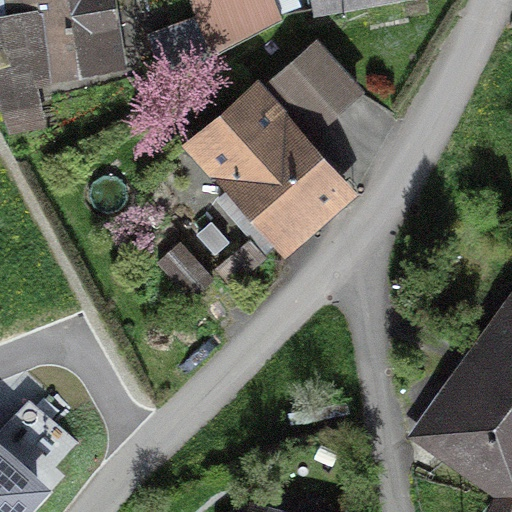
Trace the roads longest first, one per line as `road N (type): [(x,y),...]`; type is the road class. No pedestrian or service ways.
road 1 (residential): [(89,511),(354,232)]
road 2 (residential): [(354,232),(398,511)]
road 3 (residential): [(354,232),(414,147),(490,0)]
